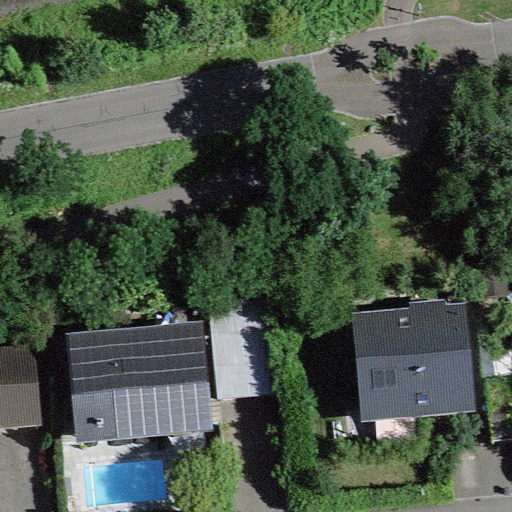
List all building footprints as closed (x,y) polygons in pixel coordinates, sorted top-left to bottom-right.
[(212,301),(214,325),(269,321),(267,298),(212,301)] [(470,409),(462,317),(359,326),(368,419),(470,409)] [(269,321),(214,325),(219,389),(274,385),(269,321)] [(204,385),(201,342),(72,352),(76,398),(91,397),(94,436),(193,428),(190,386),(204,385)] [(0,360),(0,418),(37,416),(33,358),(0,360)] [(511,382),(487,384),(492,444),(511,442),(511,382)]
